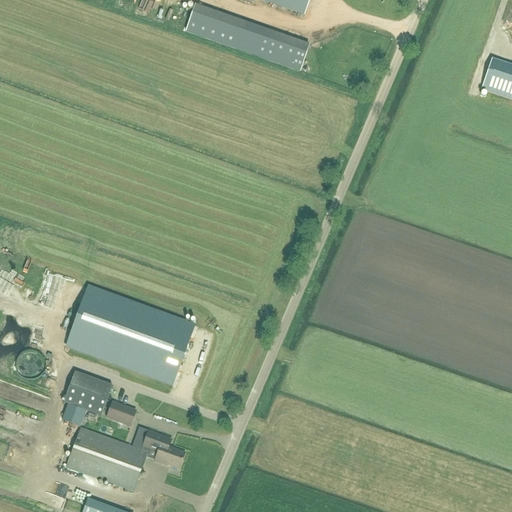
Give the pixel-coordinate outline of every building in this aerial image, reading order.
[(309,0),(262,0),(304,15),(309,0)] [(309,47),(195,7),(185,33),(300,73),(309,47)] [(511,67),(493,61),(483,90),(511,100),(511,67)] [(172,386),(193,328),(87,290),(66,347),(172,386)] [(13,361),(12,366),(13,370),(15,374),(18,377),(22,379),(26,380),(31,379),(35,377),(38,374),(40,370),(40,366),(40,361),(38,357),(35,354),(31,352),(26,352),(22,352),(18,354),(15,357),(13,361)] [(62,404),(100,417),(111,387),(73,374),(62,404)] [(136,412),(111,403),(105,419),(130,428),(136,412)] [(107,437),(109,430),(101,428),(99,435),(107,437)] [(146,453),(141,451),(80,429),(66,468),(133,493),(146,458),(154,462),(154,463),(166,468),(166,467),(179,471),(185,454),(169,448),(171,441),(170,441),(167,447),(167,448),(165,448),(165,449),(165,450),(164,454),(157,452),(158,447),(150,444),(146,453)] [(167,447),(170,441),(148,432),(145,442),(139,440),(137,444),(143,446),(141,451),(146,453),(150,444),(158,447),(157,452),(164,454),(165,450),(165,449),(165,448),(167,448),(167,447)] [(116,511),(86,501),(82,511),(116,511)]
